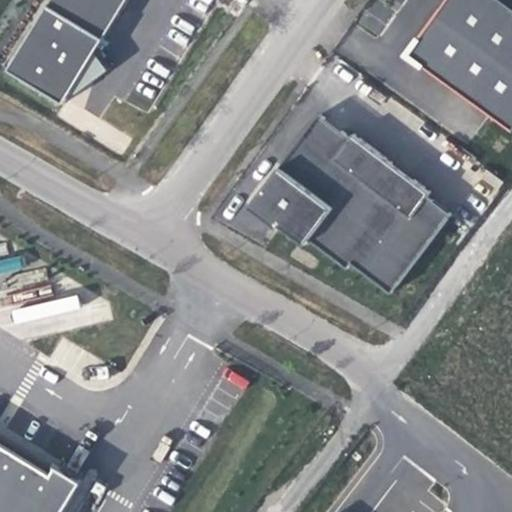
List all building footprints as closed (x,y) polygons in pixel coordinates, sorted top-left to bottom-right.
[(165,0),(52,0),(31,34),(20,28),(0,64),(0,77),(84,129),(151,24),(165,0)] [(404,54),(510,130),(511,127),(511,10),(498,0),(442,0),(432,15),(404,54)] [(285,168),(255,213),(381,287),(428,217),(304,133),(285,168)] [(239,394),(248,384),(232,370),(223,379),(239,394)] [(0,442),(52,474),(57,466),(0,430),(0,442)] [(0,511),(63,511),(83,482),(57,466),(52,474),(0,442),(0,511)]
